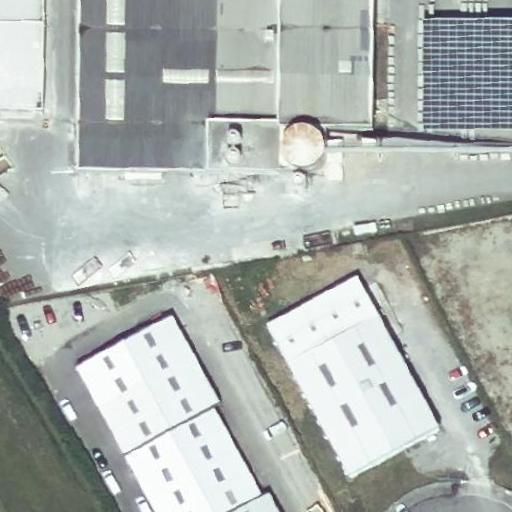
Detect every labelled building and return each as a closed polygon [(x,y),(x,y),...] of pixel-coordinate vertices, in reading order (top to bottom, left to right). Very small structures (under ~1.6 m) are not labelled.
[(46,0),(0,0),(0,107),(46,108),(46,0)] [(367,0),(80,0),(81,171),(209,171),(279,171),(299,171),(300,171),(304,171),(307,170),(309,169),(312,167),(314,166),(316,164),(318,161),(319,160),(320,158),(321,156),(321,154),(322,151),(322,149),(322,148),(322,128),(367,128),(367,0)] [(511,132),(511,20),(425,21),(426,133),(511,132)] [(501,250),(511,248),(511,217),(498,218),(501,250)] [(481,225),(457,228),(461,258),(485,255),(481,225)] [(427,234),(406,244),(420,272),(441,262),(427,234)] [(360,278),(270,324),(349,477),(439,430),(360,278)] [(262,496),(213,406),(219,403),(170,313),(76,364),(156,511),(279,511),(269,492),(262,496)]
